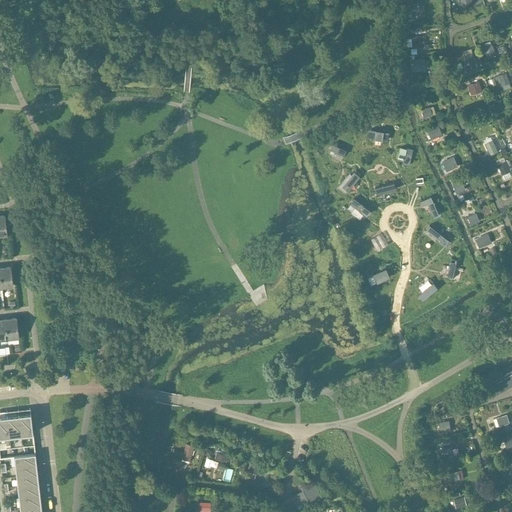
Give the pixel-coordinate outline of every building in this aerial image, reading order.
[(420,12),(420,4),(405,5),(405,13),(420,12)] [(423,47),(422,36),(411,37),(411,48),(423,47)] [(495,55),(492,45),(483,48),(486,58),(495,55)] [(475,61),(472,53),(462,57),(464,65),(475,61)] [(424,71),(424,59),(412,59),(412,71),(424,71)] [(509,83),(505,73),(497,76),(501,86),(509,83)] [(481,91),(478,82),(467,86),(470,95),(481,91)] [(423,118),(432,116),(429,107),(420,109),(423,118)] [(441,135),(436,126),(426,130),(430,140),(441,135)] [(369,127),(368,136),(387,140),(389,131),(369,127)] [(497,152),(492,141),(484,144),(489,155),(497,152)] [(331,143),(329,148),(343,154),(345,149),(331,143)] [(408,164),(412,147),(407,145),(403,163),(408,164)] [(446,171),(457,166),(452,156),(441,162),(446,171)] [(509,172),(505,161),(496,165),(501,175),(509,172)] [(359,176),(353,171),(341,185),(346,190),(359,176)] [(395,189),(393,181),(374,186),(376,193),(395,189)] [(464,190),(460,181),(451,184),(455,194),(464,190)] [(438,213),(430,195),(425,197),(433,215),(438,213)] [(353,197),(349,202),(365,214),(369,209),(353,197)] [(479,222),(475,213),(466,218),(469,226),(479,222)] [(447,238),(429,224),(424,230),(443,244),(447,238)] [(487,243),(483,235),(477,238),(481,246),(487,243)] [(447,274),(454,276),(458,259),(451,257),(447,274)] [(10,266),(0,267),(0,271),(2,287),(13,286),(10,266)] [(376,283),(389,278),(385,266),(371,271),(376,283)] [(416,294),(421,300),(438,287),(433,281),(416,294)] [(16,318),(6,319),(8,338),(18,337),(16,318)] [(491,397),(511,384),(511,369),(503,374),(500,371),(485,380),(486,382),(479,385),(483,396),(490,394),(491,397)] [(30,412),(18,414),(21,434),(33,433),(30,412)] [(18,414),(6,415),(9,436),(21,434),(18,414)] [(508,423),(506,414),(495,418),(498,426),(508,423)] [(6,415),(0,415),(0,436),(9,436),(6,415)] [(449,428),(448,420),(437,422),(439,432),(448,431),(448,429),(449,428)] [(511,447),(511,436),(503,439),(506,449),(511,447)] [(191,456),(194,446),(185,443),(182,454),(191,456)] [(452,452),(450,443),(441,445),(443,453),(452,452)] [(223,462),(225,455),(216,452),(214,459),(223,462)] [(35,453),(14,456),(15,467),(36,464),(36,462),(36,460),(35,453)] [(250,462),(248,471),(257,473),(259,464),(250,462)] [(36,464),(15,467),(16,477),(37,474),(37,472),(37,470),(36,464)] [(37,474),(16,477),(17,487),(38,484),(38,482),(38,480),(37,474)] [(303,491),(292,496),(296,506),(308,500),(309,501),(321,495),(313,481),(301,487),(303,491)] [(38,484),(17,487),(18,497),(40,494),(39,492),(39,490),(38,484)] [(40,494),(18,497),(19,507),(41,505),(41,502),(40,500),(40,494)] [(467,506),(464,497),(454,500),(456,509),(467,506)] [(210,511),(211,502),(199,502),(199,511),(210,511)]
